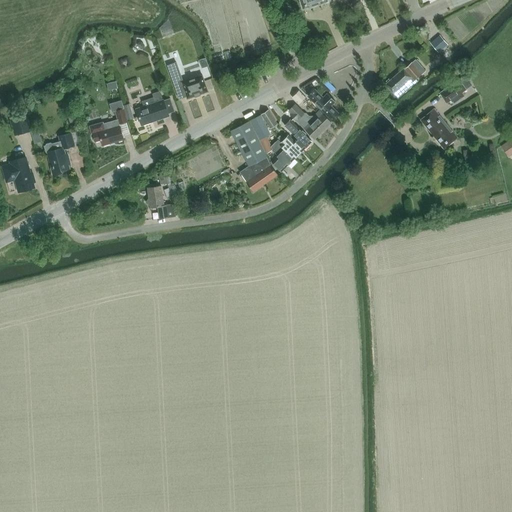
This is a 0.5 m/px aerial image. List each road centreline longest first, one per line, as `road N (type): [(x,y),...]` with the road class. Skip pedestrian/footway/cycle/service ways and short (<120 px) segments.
road 1 (residential): [(55,211),(71,232),(91,239),(232,217),(278,201),(324,159),(351,120),(369,71),(364,43)]
road 2 (tertiary): [(55,211),(305,72)]
